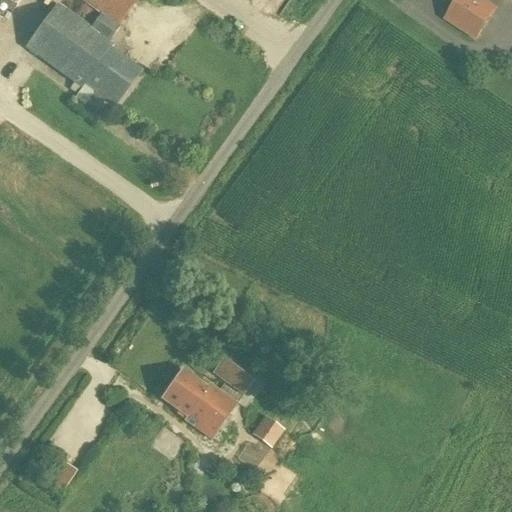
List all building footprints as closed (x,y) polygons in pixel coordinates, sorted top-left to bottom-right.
[(75,0),(99,17),(90,30),(89,30),(90,28),(58,4),(25,49),(80,89),(83,85),(94,94),(91,98),(101,106),(104,101),(115,109),(142,72),(111,50),(114,46),(110,43),(109,44),(108,43),(138,0),(75,0)] [(456,0),(443,21),(476,43),(497,8),(483,0),(456,0)] [(230,348),(211,375),(243,397),(261,370),(230,348)] [(184,422),(210,441),(236,404),(209,385),(207,388),(182,371),(161,401),(186,419),(184,422)] [(284,430),(266,418),(254,434),(272,446),(284,430)] [(76,472),(62,462),(48,482),(63,492),(76,472)] [(50,502),(55,505),(59,499),(54,496),(50,502)]
